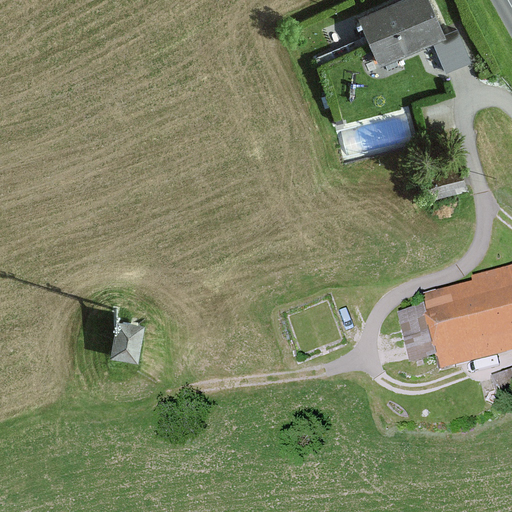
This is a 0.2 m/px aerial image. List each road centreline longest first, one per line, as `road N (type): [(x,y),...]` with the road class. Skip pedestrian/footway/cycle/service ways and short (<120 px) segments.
road 1 (track): [(365,359),(180,392)]
road 2 (track): [(511,360),(416,388),(382,378),(365,359)]
